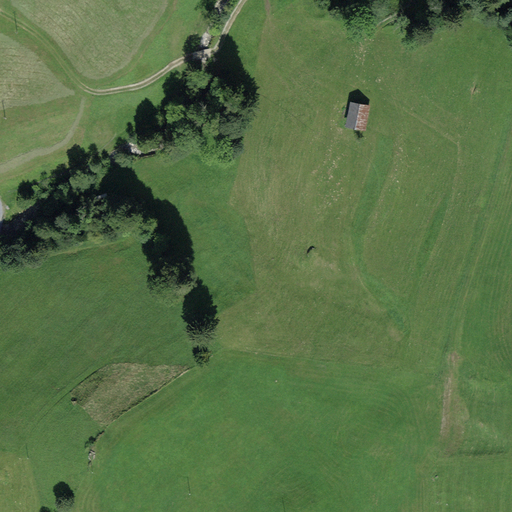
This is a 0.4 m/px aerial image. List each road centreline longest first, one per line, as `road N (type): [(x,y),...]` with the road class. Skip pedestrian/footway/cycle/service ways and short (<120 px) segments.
road 1 (track): [(0,12),(98,92),(135,87),(182,59),(217,51)]
road 2 (track): [(166,159),(210,107),(217,51)]
